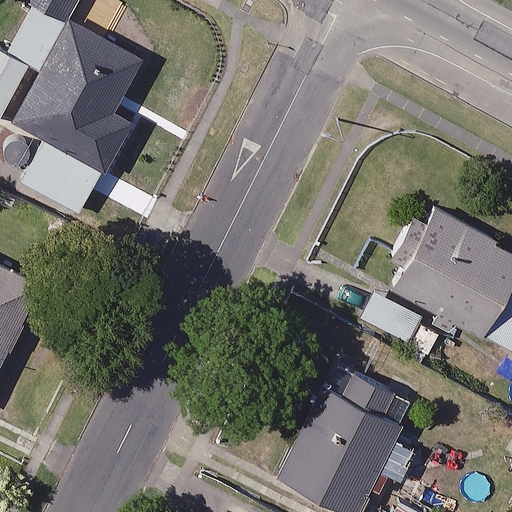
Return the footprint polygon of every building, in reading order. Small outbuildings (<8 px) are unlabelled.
[(39,61),(68,10),(50,0),(31,0),(6,45),(0,41),(0,98),(25,53),(39,61)] [(39,61),(6,120),(39,139),(20,172),(78,205),(131,111),(111,100),(139,50),(68,10),(39,61)] [(511,265),(511,244),(421,196),(380,273),(511,343),(511,277),(507,275),(511,265)] [(0,354),(40,276),(0,256),(0,354)] [(407,398),(330,361),(279,468),(356,504),(407,398)] [(434,511),(400,493),(389,511),(434,511)]
